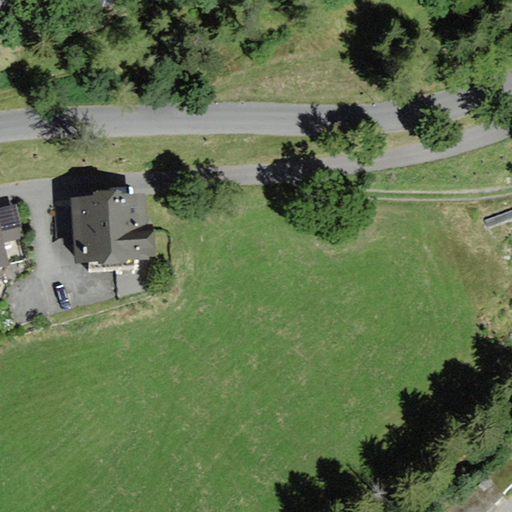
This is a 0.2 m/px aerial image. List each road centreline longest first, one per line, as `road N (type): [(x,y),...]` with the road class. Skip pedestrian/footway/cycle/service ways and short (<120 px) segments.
road 1 (residential): [(0,201),(352,164),(511,125)]
road 2 (unclassified): [(0,128),(379,117),(511,83)]
road 3 (track): [(511,189),(372,195),(312,190),(296,172)]
